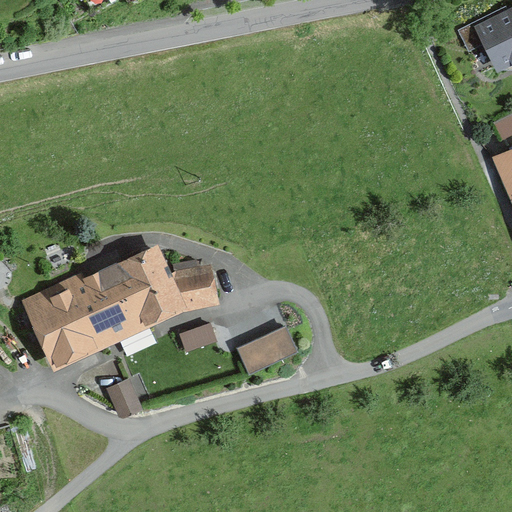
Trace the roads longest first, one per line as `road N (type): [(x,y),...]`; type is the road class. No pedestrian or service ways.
road 1 (residential): [(511,305),(405,355),(149,421),(99,424),(41,395),(0,410)]
road 2 (residential): [(0,73),(371,0)]
road 3 (unknown): [(42,511),(68,494),(124,423)]
